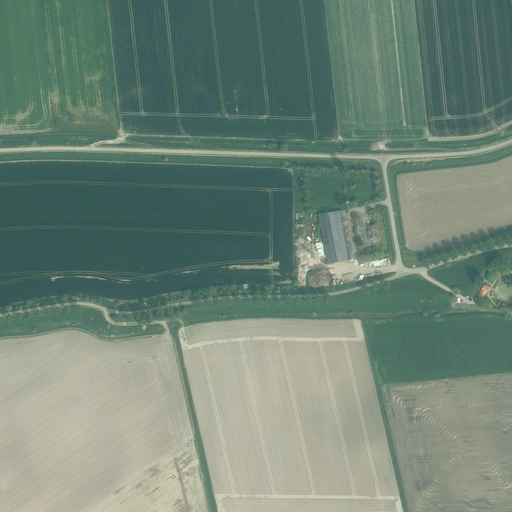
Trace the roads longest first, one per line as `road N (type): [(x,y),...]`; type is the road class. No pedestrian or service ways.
road 1 (unclassified): [(0,315),(70,303),(133,313),(224,297),(318,295),(401,274)]
road 2 (unclassified): [(381,157),(0,151)]
road 3 (unclassified): [(381,157),(453,154),(511,140)]
